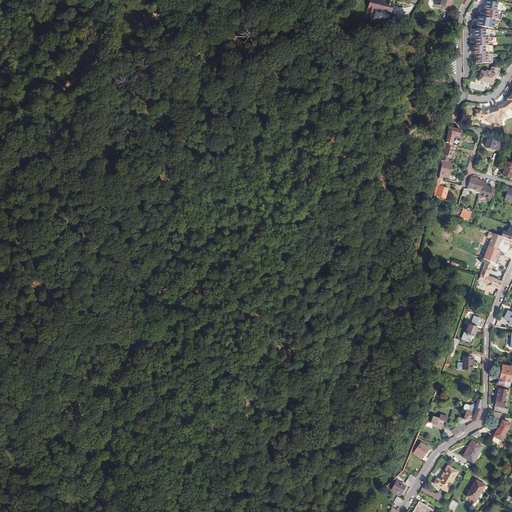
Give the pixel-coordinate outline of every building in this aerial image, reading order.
[(390,14),(392,3),(378,0),(370,0),(366,16),(372,18),(374,10),(390,14)] [(476,25),(494,28),(497,10),(500,10),(502,3),(485,0),(483,8),(485,8),(484,17),(478,16),(476,25)] [(472,29),(474,64),(492,62),(491,53),(488,54),(487,45),(496,45),(495,37),(488,37),(488,28),(472,29)] [(492,84),(495,73),(490,72),(490,70),(486,70),(485,71),(480,70),(478,81),(492,84)] [(502,104),(496,106),(496,108),(499,118),(505,116),(508,115),(511,114),(511,112),(511,96),(511,94),(506,98),(507,99),(505,101),(502,104)] [(494,127),(501,125),(499,118),(496,108),(484,112),(475,110),(474,117),(483,119),(486,118),(486,121),(490,122),(492,122),(494,127)] [(448,129),(445,143),(447,143),(451,145),(452,143),(456,129),(449,127),(448,129)] [(497,150),(500,142),(487,138),(484,146),(497,150)] [(447,143),(443,156),(449,157),(450,157),(452,153),(453,153),(453,152),(454,152),(455,150),(453,150),(454,145),(451,145),(447,143)] [(449,175),(452,163),(448,162),(442,160),(439,177),(455,182),(457,177),(449,175)] [(511,177),(511,175),(511,162),(510,161),(508,163),(506,162),(502,174),(511,177)] [(480,192),(483,183),(483,182),(477,180),(474,179),(470,178),(467,188),(480,192)] [(437,181),(434,197),(444,198),(447,189),(440,187),(442,182),(437,181)] [(480,192),(479,196),(490,199),(493,188),(486,186),(487,184),(483,183),(480,192)] [(462,209),(459,217),(468,220),(470,212),(462,209)] [(480,281),(499,289),(502,282),(489,277),(493,267),(487,264),(480,281)] [(475,325),(477,325),(483,327),(485,320),(474,315),(470,323),(469,322),(469,324),(468,324),(464,332),(463,332),(461,338),(468,341),(471,335),(473,336),(477,327),(475,327),(474,327),(475,325)] [(472,357),(462,357),(461,363),(457,363),(457,370),(471,370),(472,357)] [(496,384),(508,387),(509,382),(511,383),(511,381),(511,380),(511,364),(510,364),(510,366),(503,364),(501,371),(500,379),(498,379),(496,384)] [(493,412),(506,415),(507,410),(505,409),(509,391),(499,389),(493,412)] [(481,409),(482,401),(477,399),(475,404),(474,404),(471,405),(467,410),(465,410),(463,418),(460,418),(459,423),(465,423),(465,424),(464,425),(467,428),(476,422),(480,418),(480,415),(481,409)] [(447,417),(440,414),(438,418),(432,416),(430,423),(433,424),(432,426),(441,429),(444,422),(446,422),(447,417)] [(498,428),(505,432),(508,427),(510,428),(511,426),(511,420),(508,418),(507,419),(505,418),(503,421),(502,420),(498,428)] [(501,441),(505,432),(498,428),(497,428),(493,436),(493,437),(491,441),(498,445),(500,440),(501,441)] [(481,447),(472,441),(462,457),(472,463),(481,447)] [(413,453),(426,462),(428,458),(426,457),(428,455),(426,453),(429,449),(420,443),(413,453)] [(440,480),(439,480),(437,478),(434,484),(446,491),(458,471),(448,466),(440,478),(442,478),(440,480)] [(416,478),(410,474),(405,483),(411,487),(416,478)] [(485,485),(476,480),(466,497),(474,502),(479,494),(480,494),(485,485)] [(405,486),(396,481),(391,490),(400,495),(405,486)] [(395,505),(399,506),(403,500),(397,497),(394,502),(395,505)] [(453,501),(449,507),(455,510),(459,504),(453,501)] [(419,502),(413,511),(431,511),(432,510),(419,502)]
